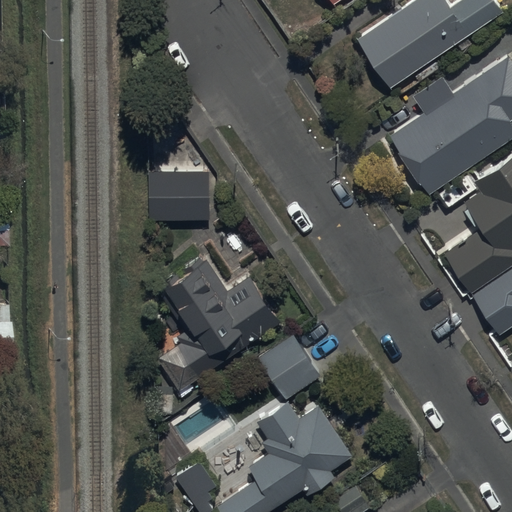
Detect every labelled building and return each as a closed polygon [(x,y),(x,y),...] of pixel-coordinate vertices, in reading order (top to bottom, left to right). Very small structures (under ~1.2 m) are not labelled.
[(391,86),(504,11),(496,0),(458,0),(452,4),(449,0),(412,0),(358,36),(391,86)] [(430,192),(511,137),(511,121),(511,119),(511,118),(511,56),(510,54),(456,90),(445,73),(412,95),(423,110),(390,132),(430,192)] [(511,156),(473,183),(480,194),(465,204),(483,229),(445,255),(471,294),(511,266),(511,156)] [(210,219),(210,170),(150,171),(150,219),(210,219)] [(180,342),(157,357),(179,391),(250,344),(248,341),(281,319),(251,274),(229,288),(211,260),(208,262),(203,253),(156,284),(187,329),(176,336),(180,342)] [(511,269),(473,297),(501,336),(511,328),(511,269)] [(0,303),(0,344),(10,344),(10,320),(7,320),(7,303),(0,303)] [(321,374),(294,332),(259,355),(287,396),(321,374)] [(353,453),(320,403),(300,416),(290,401),(259,421),(268,435),(262,440),(270,452),(248,466),(256,478),(217,504),(222,511),(267,511),(304,488),(311,498),(336,481),(328,470),(353,453)] [(199,459),(176,475),(201,511),(204,511),(212,507),(207,501),(212,497),(208,491),(216,485),(199,459)] [(356,486),(333,501),(340,511),(361,511),(370,507),(356,486)]
